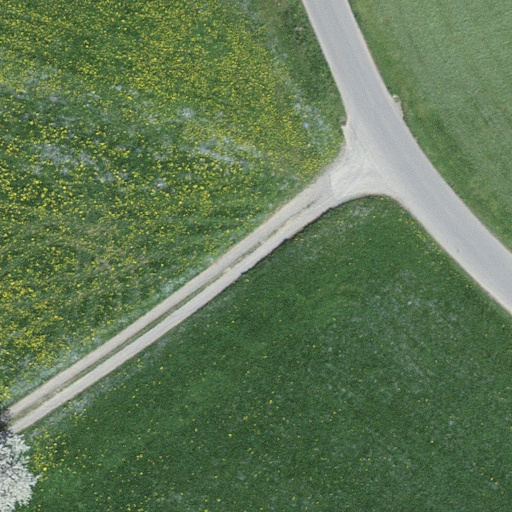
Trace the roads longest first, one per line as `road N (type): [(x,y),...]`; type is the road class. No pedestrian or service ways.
road 1 (track): [(374,132),(324,189),(0,434)]
road 2 (unclassified): [(318,0),(374,132),(511,280)]
